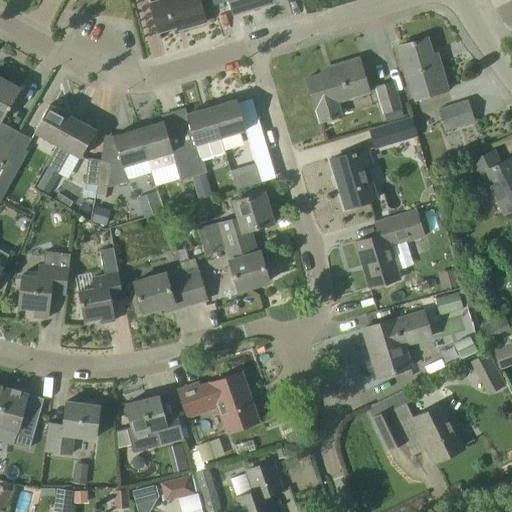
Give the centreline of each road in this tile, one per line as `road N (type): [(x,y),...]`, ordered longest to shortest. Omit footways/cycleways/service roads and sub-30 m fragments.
road 1 (residential): [(294,328),(321,313),(323,291),(253,46)]
road 2 (residential): [(294,328),(261,327),(109,368),(67,368),(0,349)]
road 3 (residential): [(253,46),(143,77),(98,70),(0,18)]
road 4 (residential): [(345,511),(323,451),(325,403),(300,368),(294,328)]
road 5 (residential): [(402,0),(253,46)]
